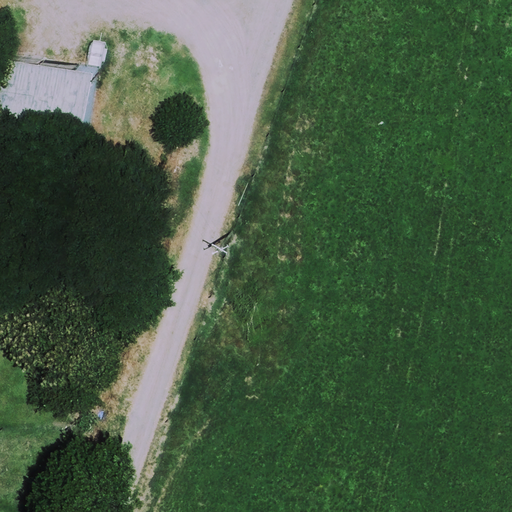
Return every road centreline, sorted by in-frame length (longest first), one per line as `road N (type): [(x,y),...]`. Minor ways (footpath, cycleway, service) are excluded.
road 1 (track): [(121,511),(307,0)]
road 2 (track): [(172,0),(215,58),(247,165)]
